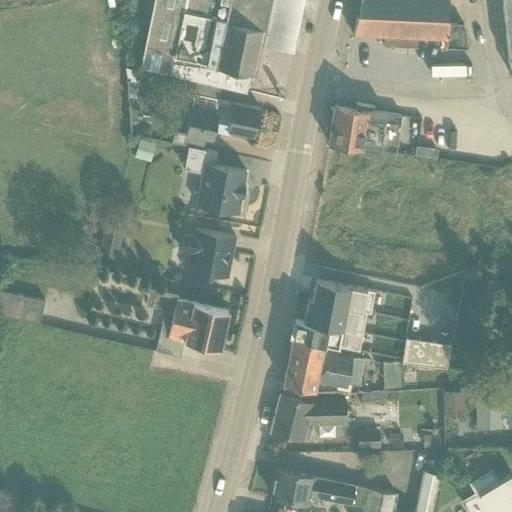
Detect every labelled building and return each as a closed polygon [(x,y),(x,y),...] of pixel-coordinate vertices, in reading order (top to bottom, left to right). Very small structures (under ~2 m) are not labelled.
[(152,0),(139,67),(157,71),(160,72),(220,86),(245,92),(249,72),(251,72),(265,0),(152,0)] [(302,0),(269,0),(261,44),(292,50),(302,0)] [(448,0),(358,0),(352,34),(383,36),(416,38),(445,39),(445,47),(466,49),(462,24),(447,23),(448,0)] [(511,0),(500,0),(507,63),(510,63),(511,79),(511,78),(511,0)] [(416,38),(383,36),(382,46),(416,48),(416,38)] [(153,86),(157,71),(139,67),(137,71),(125,67),(127,80),(153,86)] [(211,140),(213,133),(228,136),(229,130),(253,135),(258,108),(230,102),(229,109),(215,106),(220,86),(160,72),(158,81),(192,89),(184,133),(173,131),(171,143),(187,147),(201,150),(204,138),(211,140)] [(333,105),(327,142),(388,152),(395,153),(401,116),(373,111),(373,106),(355,103),(355,104),(356,104),(355,108),(333,105)] [(152,142),(136,138),(132,156),(147,160),(152,142)] [(201,173),(195,204),(237,212),(240,195),(241,196),(244,184),(242,183),(245,171),(213,165),(216,153),(201,150),(187,147),(183,170),(201,173)] [(415,156),(435,157),(436,150),(416,147),(415,156)] [(104,223),(98,255),(116,258),(122,226),(104,223)] [(189,252),(185,272),(209,277),(209,273),(226,276),(234,236),(193,228),(192,236),(182,234),(179,250),(189,252)] [(309,297),(367,309),(371,290),(313,278),(309,297)] [(0,290),(0,315),(38,324),(43,301),(0,290)] [(163,310),(154,350),(179,356),(182,341),(203,345),(203,348),(215,350),(215,348),(218,348),(227,310),(176,299),(177,294),(160,291),(156,308),(163,310)] [(305,317),(361,328),(363,329),(367,309),(309,297),(305,317)] [(291,336),(324,343),(336,345),(340,329),(294,319),(291,336)] [(349,368),(363,371),(365,360),(352,357),(352,356),(322,350),(324,343),(291,336),(286,359),(349,372),(349,368)] [(286,359),(282,382),(314,389),(316,382),(336,386),(335,389),(348,393),(350,384),(360,386),(363,371),(349,368),(349,372),(286,359)] [(396,363),(382,364),(382,387),(397,387),(396,363)] [(385,401),(398,401),(397,392),(360,392),(360,406),(385,406),(385,401)] [(464,392),(443,392),(443,417),(465,416),(464,392)] [(309,402),(279,394),(278,396),(279,396),(271,428),(270,428),(270,429),(303,438),(307,426),(346,425),(345,398),(311,399),(309,402)] [(511,394),(475,395),(475,428),(511,428),(511,394)] [(356,431),(356,448),(379,448),(378,430),(356,431)] [(422,446),(439,446),(438,434),(422,434),(422,446)] [(362,507),(361,511),(389,511),(394,492),(275,468),(270,494),(308,502),(309,497),(350,505),(351,504),(362,507)] [(511,511),(511,477),(509,473),(498,480),(491,469),(467,483),(473,492),(459,500),(466,511),(511,511)] [(423,471),(413,511),(431,511),(439,474),(423,471)]
